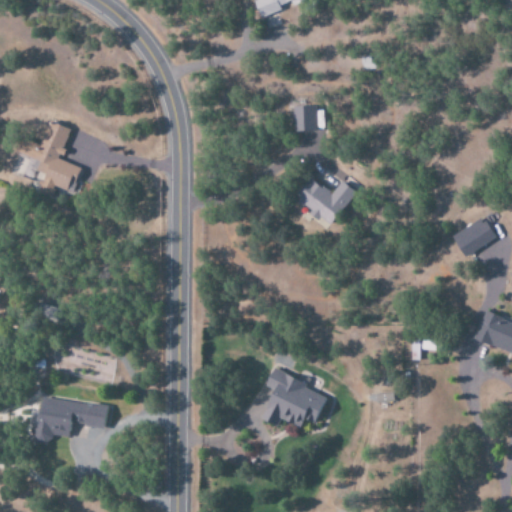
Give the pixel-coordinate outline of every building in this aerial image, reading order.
[(251,0),(257,16),(289,6),(289,5),(305,0),(251,0)] [(292,132),(315,131),(315,106),(291,107),(292,132)] [(68,129),(46,122),(42,133),(41,133),(37,145),(20,139),(15,154),(38,161),(34,172),(41,174),(35,193),(50,198),(53,187),(64,190),(67,182),(73,184),(78,168),(57,161),(68,129)] [(339,182),(330,194),(308,178),(292,200),(317,219),(319,218),(329,226),(354,192),(339,182)] [(482,219),(450,234),(460,256),(493,241),(482,219)] [(511,324),(482,313),(472,340),(511,355),(509,358),(511,359),(511,324)] [(298,429),(302,420),(312,424),(325,395),(270,371),(263,387),(272,391),(259,420),(275,427),(278,420),(298,429)] [(102,429),(105,406),(40,398),(36,426),(31,426),(29,441),(48,444),(49,436),(66,438),(68,424),(102,429)]
